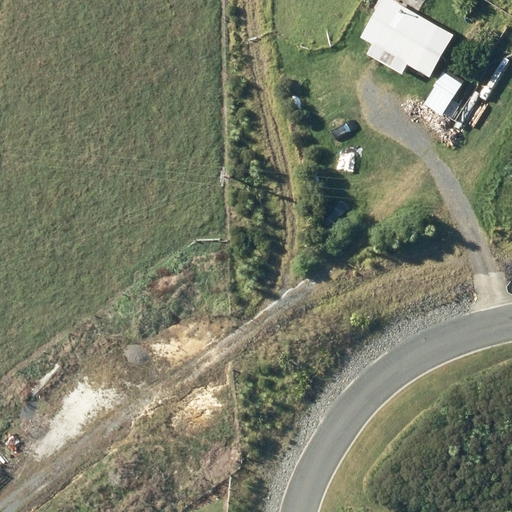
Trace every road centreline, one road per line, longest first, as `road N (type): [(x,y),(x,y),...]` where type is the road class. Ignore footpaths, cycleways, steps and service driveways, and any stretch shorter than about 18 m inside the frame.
road 1 (unclassified): [(511,323),(451,335),(407,357),(350,410),(319,459),(303,511)]
road 2 (track): [(282,297),(277,147),(248,0)]
